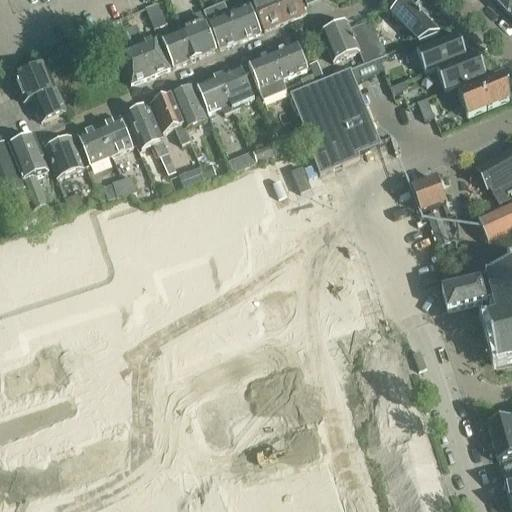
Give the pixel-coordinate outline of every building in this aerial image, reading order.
[(264,0),(251,5),(263,35),(284,27),(273,0),(264,0)] [(273,0),(284,27),(287,25),(305,18),(297,0),(273,0)] [(302,0),(305,8),(325,0),(302,0)] [(438,36),(421,18),(434,5),(428,0),(412,0),(408,4),(406,2),(391,17),(418,45),(438,36)] [(511,0),(492,0),(511,20),(511,0)] [(223,6),(203,14),(206,24),(218,53),(239,45),(227,15),(223,6)] [(158,7),(145,12),(154,33),(167,28),(158,7)] [(248,7),(227,15),(239,45),(260,36),(248,7)] [(349,33),(358,56),(363,68),(379,61),(383,59),(369,24),(349,33)] [(204,25),(182,34),(194,63),(216,54),(204,25)] [(358,56),(349,33),(346,27),(320,37),(332,66),(358,56)] [(136,29),(130,32),(135,45),(142,43),(136,29)] [(135,45),(130,32),(124,35),(129,48),(135,45)] [(194,63),(182,34),(161,42),(173,72),(194,63)] [(458,38),(417,55),(426,77),(437,72),(467,60),(458,38)] [(156,41),(137,49),(150,81),(170,73),(156,41)] [(295,48),(271,58),(282,84),(306,73),(295,48)] [(150,81),(137,49),(117,57),(130,89),(150,81)] [(467,60),(437,72),(446,95),(487,78),(478,56),(467,60)] [(286,94),(281,84),(282,84),(271,58),(247,68),(262,104),(286,94)] [(383,72),(379,61),(363,68),(351,73),(352,75),(355,84),(383,72)] [(317,64),(308,68),(313,79),(321,75),(317,64)] [(46,67),(13,81),(23,106),(31,102),(41,126),(66,115),(46,67)] [(239,71),(217,80),(232,115),(240,112),(239,109),(253,103),(239,71)] [(351,73),(290,97),(313,154),(311,155),(320,178),(360,162),(358,157),(381,148),(372,127),(351,75),(352,75),(351,73)] [(474,90),(458,97),(467,121),(470,120),(481,115),(509,104),(503,78),(474,90)] [(232,115),(217,80),(195,89),(207,117),(221,111),(224,119),(232,115)] [(405,85),(390,91),(393,99),(408,93),(405,85)] [(191,91),(171,100),(185,133),(206,124),(191,91)] [(185,133),(171,100),(150,109),(163,138),(174,133),(181,149),(190,145),(185,133)] [(427,102),(417,106),(425,125),(435,121),(427,102)] [(154,148),(158,159),(159,159),(168,180),(176,176),(172,166),(166,156),(147,110),(126,119),(141,153),(154,148)] [(120,122),(98,131),(110,159),(132,150),(120,122)] [(110,159),(98,131),(77,141),(89,169),(110,159)] [(275,144),(277,149),(280,158),(302,149),(309,147),(303,132),(275,142),(274,143),(275,144)] [(48,176),(33,140),(16,147),(7,151),(5,146),(0,148),(0,201),(9,197),(22,227),(49,216),(35,181),(48,176)] [(44,155),(57,184),(83,173),(70,144),(44,155)] [(280,158),(277,149),(264,154),(263,153),(250,158),(254,168),(280,158)] [(511,152),(475,173),(486,195),(488,194),(497,213),(475,224),(487,250),(511,237),(511,152)] [(239,162),(228,167),(232,177),(244,172),(239,162)] [(211,169),(201,172),(206,185),(216,182),(211,169)] [(179,181),(183,193),(204,185),(199,173),(179,181)] [(132,180),(122,184),(126,195),(127,199),(131,198),(137,196),(132,182),(132,180)] [(436,182),(412,191),(421,216),(446,206),(436,182)] [(119,184),(112,187),(113,188),(115,195),(117,202),(117,203),(127,199),(126,195),(122,184),(119,184)] [(113,188),(108,189),(113,203),(117,202),(115,195),(113,188)] [(80,196),(64,202),(65,206),(68,213),(77,210),(84,207),(80,196)] [(438,214),(427,218),(439,250),(451,246),(438,214)] [(511,272),(488,278),(488,277),(487,277),(487,279),(486,279),(486,281),(484,281),(485,283),(442,293),(448,315),(481,307),(484,320),(481,321),(481,322),(483,322),(484,323),(485,323),(488,336),(487,336),(487,338),(489,337),(492,351),(491,351),(491,353),(492,352),(496,366),(494,366),(495,368),(496,367),(496,369),(498,368),(497,367),(510,364),(510,365),(511,365),(511,364),(511,363),(511,272)] [(511,428),(510,422),(487,428),(498,465),(511,461),(511,428)] [(511,480),(503,483),(509,502),(511,501),(511,480)]
